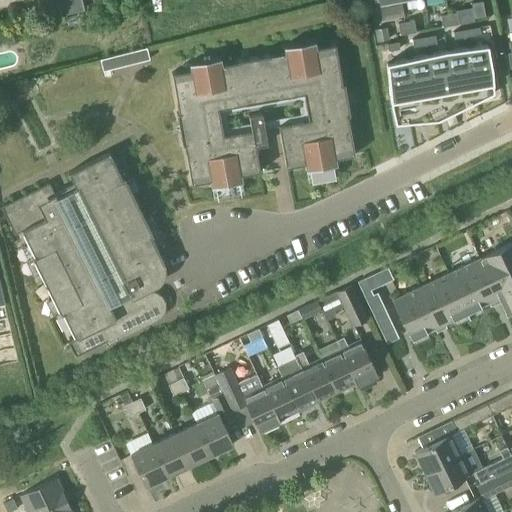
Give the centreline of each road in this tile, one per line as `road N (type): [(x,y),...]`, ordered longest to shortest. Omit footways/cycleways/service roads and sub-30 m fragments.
road 1 (residential): [(511,120),(181,287)]
road 2 (residential): [(186,511),(364,434)]
road 3 (residential): [(364,434),(511,364)]
